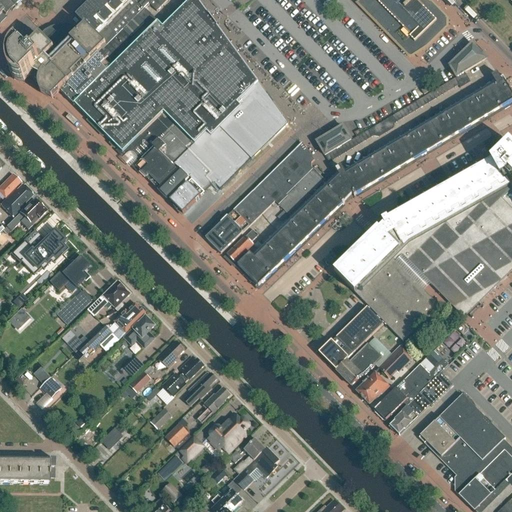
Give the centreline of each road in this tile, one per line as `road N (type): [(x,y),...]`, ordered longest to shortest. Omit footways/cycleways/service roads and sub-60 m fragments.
road 1 (unclassified): [(312,473),(0,151)]
road 2 (tertiary): [(0,66),(249,313)]
road 3 (residential): [(249,313),(329,241),(386,203),(395,187),(511,119)]
road 4 (tertiary): [(249,313),(388,457)]
road 5 (residential): [(388,457),(511,335)]
